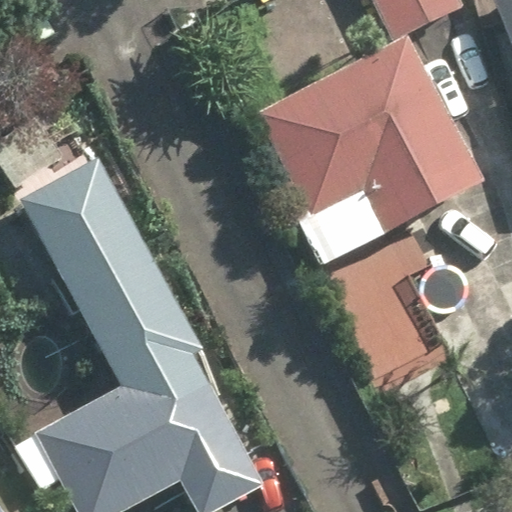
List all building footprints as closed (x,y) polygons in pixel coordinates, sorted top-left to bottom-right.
[(444,0),(359,0),(380,46),(451,14),(444,0)] [(511,0),(488,0),(480,2),(511,122),(511,0)] [(463,201),(390,50),(240,123),(313,273),(463,201)] [(52,168),(19,128),(0,143),(0,193),(8,203),(52,168)] [(217,511),(245,499),(86,170),(10,207),(106,405),(12,451),(37,502),(50,496),(57,511),(140,511),(166,500),(171,511),(217,511)]
